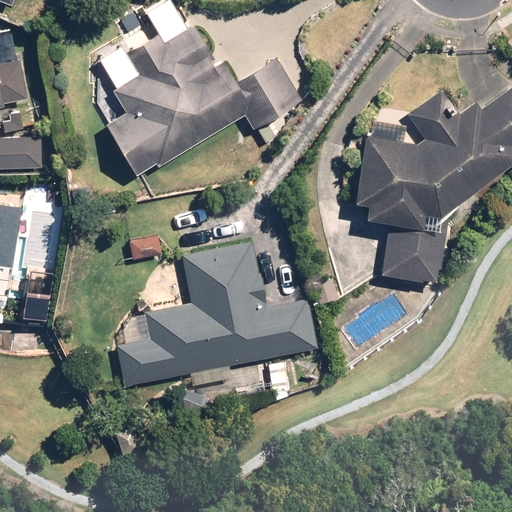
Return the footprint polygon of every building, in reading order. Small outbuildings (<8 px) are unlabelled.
[(0,167),(39,168),(38,139),(1,140),(0,112),(18,112),(17,57),(5,57),(4,30),(0,29),(0,167)] [(127,112),(104,128),(134,173),(151,162),(155,168),(238,114),(251,133),(298,102),(272,63),(235,87),(219,63),(214,66),(189,29),(167,44),(161,34),(123,59),(136,78),(114,92),(127,112)] [(414,144),(361,137),(346,204),(362,207),(359,220),(385,226),(375,275),(427,286),(437,240),(413,234),(416,219),(433,222),(511,165),(511,153),(509,149),(511,147),(511,87),(510,85),(477,108),(474,102),(458,114),(439,88),(403,114),(421,139),(414,144)] [(10,198),(0,197),(0,262),(7,263),(10,198)] [(251,243),(178,254),(186,304),(141,310),(145,337),(112,342),(118,378),(311,348),(303,300),(261,307),(251,243)]
